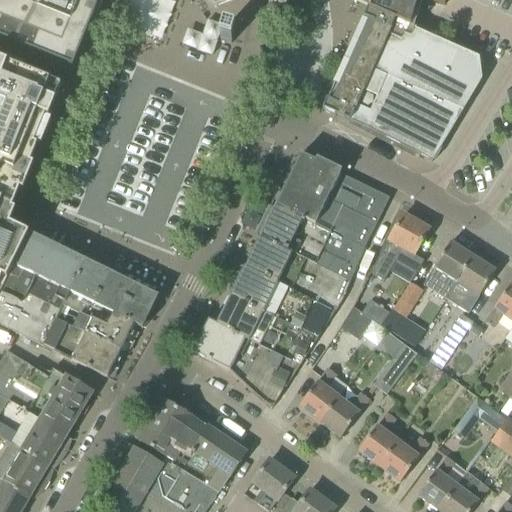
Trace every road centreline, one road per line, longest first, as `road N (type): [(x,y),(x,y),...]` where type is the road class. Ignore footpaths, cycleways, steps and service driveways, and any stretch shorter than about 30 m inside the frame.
road 1 (residential): [(151,366),(274,124)]
road 2 (residential): [(368,511),(151,366)]
road 3 (residential): [(57,511),(151,366)]
road 4 (residential): [(428,196),(323,138),(274,124)]
road 5 (residential): [(511,73),(428,196)]
road 6 (unknown): [(132,395),(0,330)]
